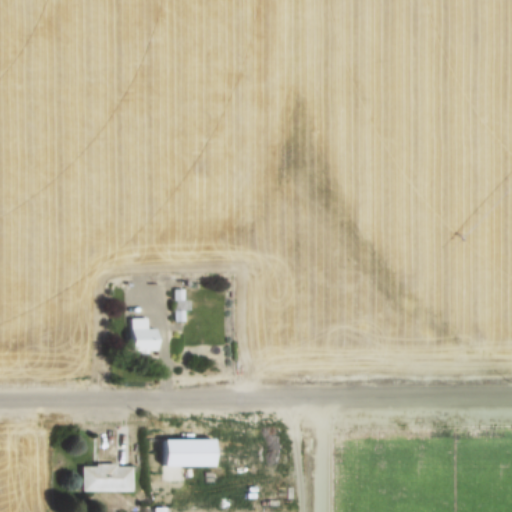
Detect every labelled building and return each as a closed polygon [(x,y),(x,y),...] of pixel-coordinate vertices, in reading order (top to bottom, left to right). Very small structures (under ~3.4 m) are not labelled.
[(171,288),(182,288),(182,301),(171,301),(171,288)] [(171,310),(182,310),(182,322),(171,322),(171,310)] [(157,351),(147,351),(148,353),(130,353),(129,318),(147,318),(147,329),(155,329),(157,351)] [(165,439),(214,439),(213,467),(165,466),(165,439)] [(116,467),(132,467),(132,492),(81,492),(81,467),(96,467),(96,464),(116,464),(116,467)]
